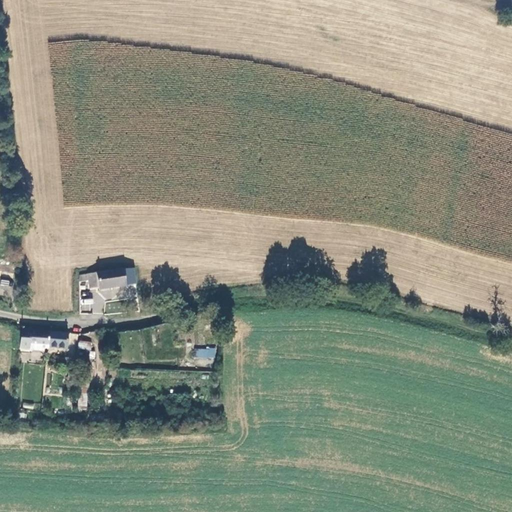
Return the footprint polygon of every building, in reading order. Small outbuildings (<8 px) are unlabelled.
[(96,290),(133,286),(131,270),(87,275),(88,284),(95,283),(96,290)] [(45,351),(46,347),(64,348),(65,333),(20,330),(18,349),(45,351)] [(78,340),(77,349),(91,350),(92,341),(78,340)] [(215,348),(195,348),(195,358),(215,358),(215,348)] [(78,410),(87,410),(87,393),(79,393),(78,410)]
